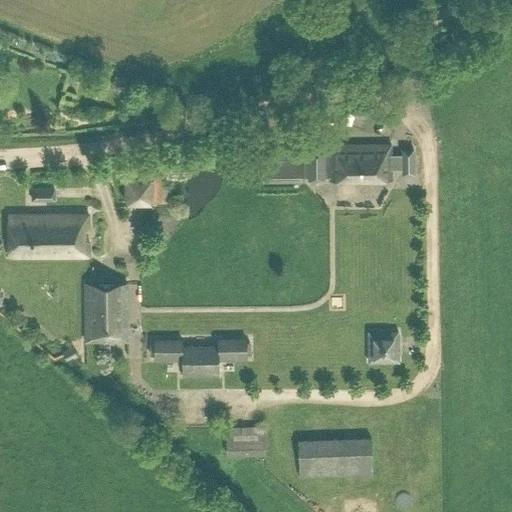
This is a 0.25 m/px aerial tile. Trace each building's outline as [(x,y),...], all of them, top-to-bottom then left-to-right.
[(329,141),(306,141),(306,171),(328,171),(329,141)] [(391,167),(390,152),(390,142),(329,143),(330,177),(391,177),(391,167)] [(402,152),(390,152),(391,167),(402,167),(403,172),(413,171),(413,146),(402,146),(402,152)] [(261,153),(261,179),(301,179),(301,152),(261,153)] [(125,201),(152,200),(152,166),(125,166),(125,201)] [(55,185),(31,186),(31,199),(56,198),(55,185)] [(8,213),(9,255),(88,254),(88,212),(8,213)] [(86,339),(127,339),(127,281),(85,281),(86,339)] [(368,360),(398,359),(398,329),(368,330),(368,360)] [(153,356),(181,356),(181,342),(181,336),(153,336),(153,339),(149,339),(149,351),(153,351),(153,356)] [(217,342),(217,356),(245,356),(245,351),(249,351),(249,339),(245,339),(245,336),(217,336),(217,342)] [(217,342),(181,342),(181,356),(181,372),(217,372),(217,356),(217,342)] [(264,425),(225,425),(226,451),(264,450),(264,425)]
